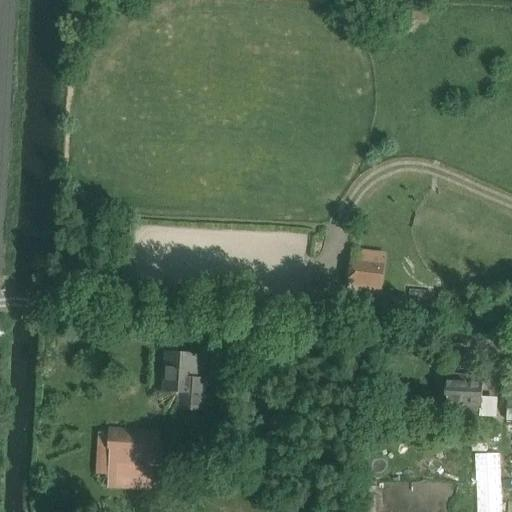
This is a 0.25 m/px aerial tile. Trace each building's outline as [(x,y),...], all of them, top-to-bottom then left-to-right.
[(421,240),(407,241),(409,258),(423,256),(421,240)] [(381,288),(384,264),(352,260),(349,284),(381,288)] [(195,391),(197,354),(164,352),(162,390),(179,391),(178,408),(201,410),(203,392),(195,391)] [(443,374),(442,412),(478,414),(480,376),(443,374)] [(268,446),(270,416),(246,415),(245,444),(268,446)] [(158,478),(161,431),(109,429),(107,475),(158,478)] [(430,475),(446,475),(446,461),(430,461),(430,475)]
